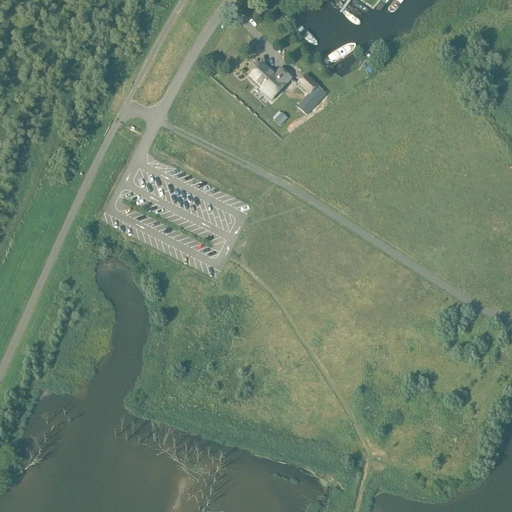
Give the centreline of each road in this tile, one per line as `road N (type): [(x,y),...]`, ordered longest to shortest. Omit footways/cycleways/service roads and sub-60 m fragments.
road 1 (unclassified): [(158,121),(125,106),(0,375)]
road 2 (unclassified): [(158,121),(228,0)]
